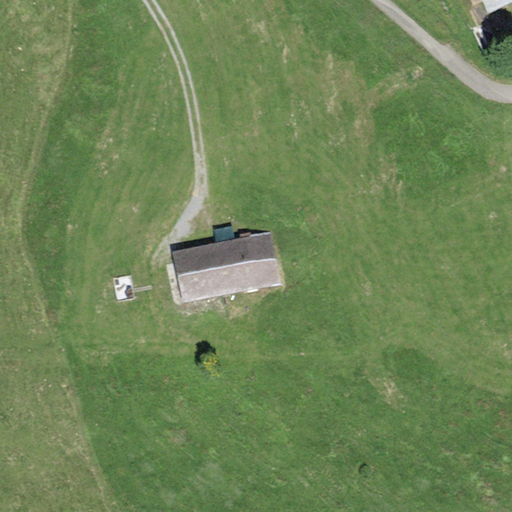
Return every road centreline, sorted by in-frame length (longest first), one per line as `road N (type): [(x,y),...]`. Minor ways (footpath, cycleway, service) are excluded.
road 1 (track): [(201,203),(199,138),(178,57),(143,0)]
road 2 (track): [(511,89),(496,94),(380,0)]
